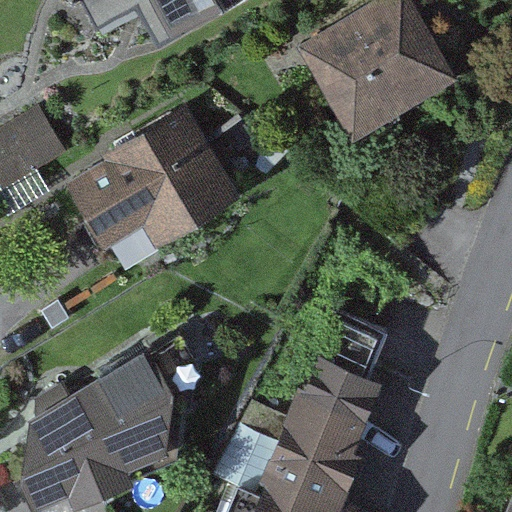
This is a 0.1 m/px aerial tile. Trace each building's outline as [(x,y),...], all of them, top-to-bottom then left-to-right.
[(86,0),(99,24),(132,7),(128,0),(86,0)] [(140,0),(165,45),(245,0),(140,0)] [(412,0),(373,0),(300,46),(362,140),(459,73),(412,0)] [(163,248),(239,202),(183,111),(109,156),(115,165),(69,192),(104,250),(148,224),(163,248)] [(0,138),(0,185),(64,152),(44,115),(0,138)] [(26,451),(27,505),(70,486),(77,500),(128,481),(125,470),(167,447),(174,388),(150,353),(72,394),(65,383),(44,394),(26,451)] [(257,511),(338,511),(385,381),(314,355),(257,511)] [(239,474),(230,511),(255,511),(263,479),(239,474)]
